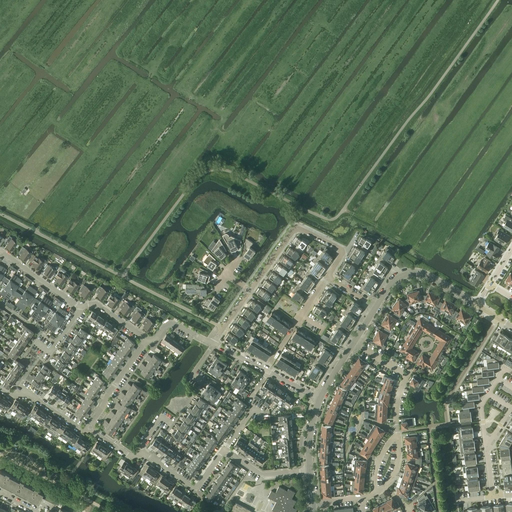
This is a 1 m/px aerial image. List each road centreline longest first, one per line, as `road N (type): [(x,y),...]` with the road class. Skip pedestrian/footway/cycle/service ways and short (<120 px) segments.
road 1 (track): [(0,65),(17,46),(74,89),(50,121),(91,153),(35,232)]
road 2 (residential): [(250,290),(297,228),(340,250),(327,276)]
road 3 (tertiary): [(375,307),(407,271),(476,305)]
road 4 (residential): [(397,430),(406,375),(352,342)]
